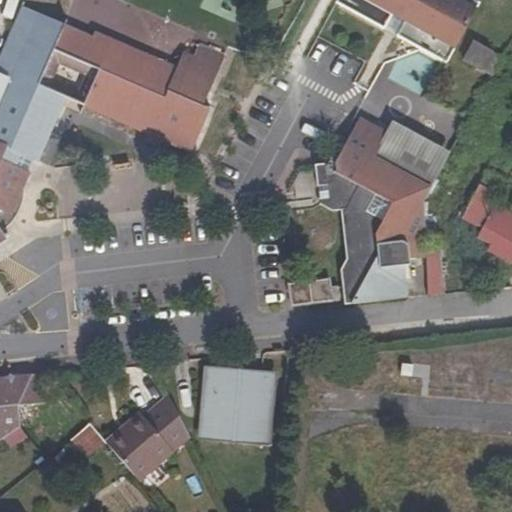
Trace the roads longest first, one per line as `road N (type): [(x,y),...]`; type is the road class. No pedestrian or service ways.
road 1 (residential): [(253,327),(511,302)]
road 2 (unclassified): [(243,255),(79,266),(0,318)]
road 3 (unclassified): [(0,350),(253,327)]
road 4 (unclassified): [(243,255),(239,211),(309,79)]
